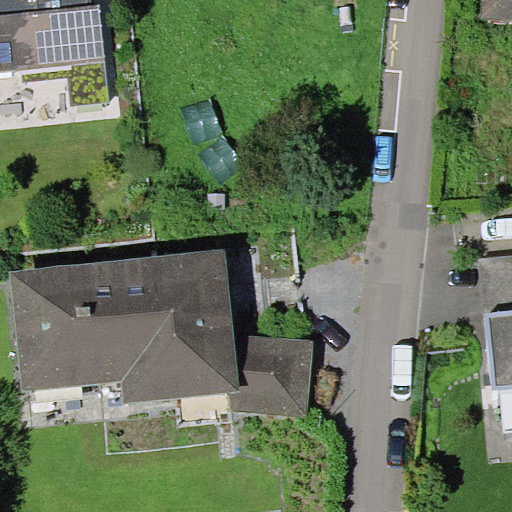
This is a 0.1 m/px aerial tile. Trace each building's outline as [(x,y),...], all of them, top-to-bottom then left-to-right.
[(0,0),(0,70),(105,60),(100,4),(93,5),(92,0),(0,0)] [(511,0),(482,0),(481,20),(511,22),(511,0)] [(225,248),(9,270),(22,391),(122,380),(125,403),(230,392),(240,391),(234,333),(225,248)] [(511,254),(478,258),(484,313),(511,310),(511,254)] [(511,310),(484,313),(491,391),(511,388),(511,310)] [(314,341),(234,333),(240,391),(230,392),(231,411),(307,418),(314,341)]
